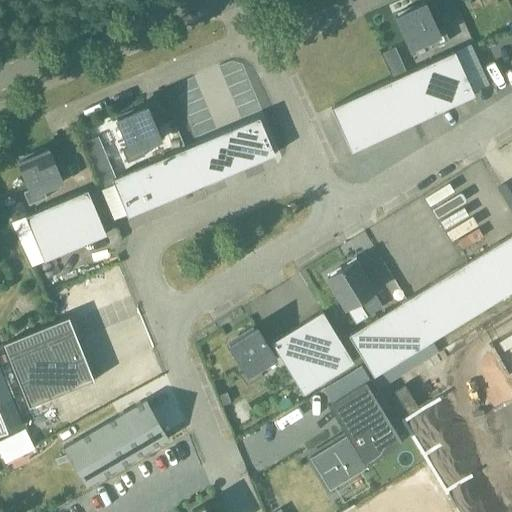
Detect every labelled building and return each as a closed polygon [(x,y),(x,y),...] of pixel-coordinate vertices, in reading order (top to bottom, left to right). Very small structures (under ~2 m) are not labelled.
[(432,49),(450,41),(444,29),(438,32),(425,4),(410,11),(409,9),(398,14),(399,16),(396,18),(411,50),(429,42),(432,49)] [(455,52),(331,109),(351,152),(475,96),(455,52)] [(406,73),(402,62),(389,68),(394,79),(406,73)] [(132,112),(132,114),(117,120),(129,148),(123,151),(128,164),(146,156),(143,149),(161,141),(147,108),(144,109),(143,107),(132,112)] [(259,118),(113,180),(128,217),(275,155),(259,118)] [(501,202),(511,195),(511,143),(497,152),(480,161),(501,202)] [(33,154),(34,156),(19,162),(31,190),(24,193),(29,206),(47,198),(44,191),(62,183),(48,150),(45,151),(44,149),(33,154)] [(113,170),(108,158),(93,165),(98,176),(113,170)] [(427,249),(474,216),(472,213),(472,199),(454,174),(435,187),(425,188),(405,202),(393,202),(394,215),(369,232),(373,237),(387,236),(388,245),(379,246),(384,253),(398,252),(378,266),(366,267),(363,269),(394,268),(425,246),(427,249)] [(88,191),(26,217),(44,261),(106,235),(88,191)] [(511,235),(349,335),(374,376),(511,291),(511,235)] [(64,298),(127,277),(122,262),(59,284),(64,298)] [(340,268),(330,274),(331,276),(328,278),(356,324),(368,317),(359,301),(374,292),(355,262),(342,270),(340,268)] [(323,312),(272,343),(303,394),(354,363),(323,312)] [(69,318),(4,344),(30,407),(95,381),(69,318)] [(244,337),(230,345),(246,371),(240,375),(247,387),(263,377),(259,370),(276,359),(257,329),(254,330),(253,329),(243,335),(244,337)] [(0,434),(6,433),(21,426),(5,390),(0,376),(0,434)] [(347,433),(311,456),(331,488),(367,465),(367,464),(404,441),(366,380),(329,404),(347,433)] [(419,409),(404,385),(395,392),(410,415),(419,409)] [(139,400),(60,447),(83,486),(162,439),(139,400)] [(34,449),(25,429),(0,441),(0,451),(5,463),(34,449)] [(448,511),(453,509),(429,470),(374,503),(379,511),(448,511)] [(243,496),(252,493),(245,474),(236,478),(243,496)] [(379,511),(374,503),(359,511),(379,511)]
